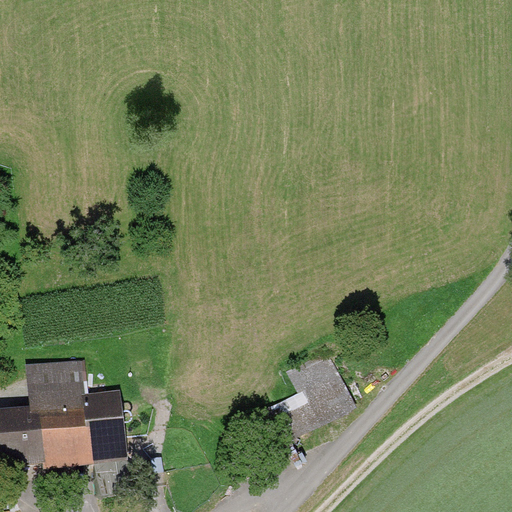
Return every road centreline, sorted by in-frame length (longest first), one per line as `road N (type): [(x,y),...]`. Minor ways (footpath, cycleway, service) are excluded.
road 1 (track): [(511,280),(298,511)]
road 2 (track): [(337,511),(431,417),(511,365)]
